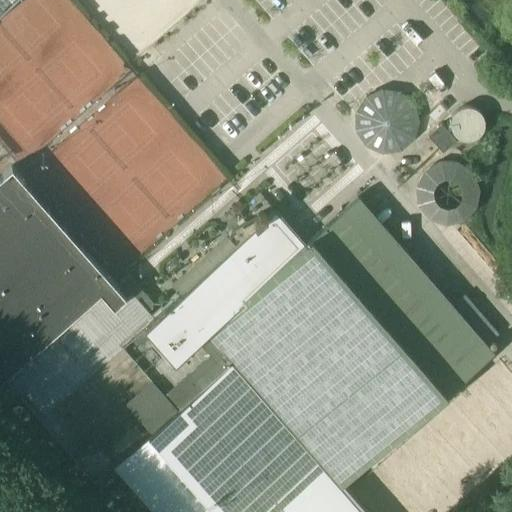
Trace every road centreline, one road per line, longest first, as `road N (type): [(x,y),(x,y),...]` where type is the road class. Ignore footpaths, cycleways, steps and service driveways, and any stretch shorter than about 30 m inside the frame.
road 1 (unclassified): [(462,93),(379,171),(228,0)]
road 2 (unknown): [(379,171),(476,279)]
road 3 (unknown): [(109,1),(155,38),(212,0)]
